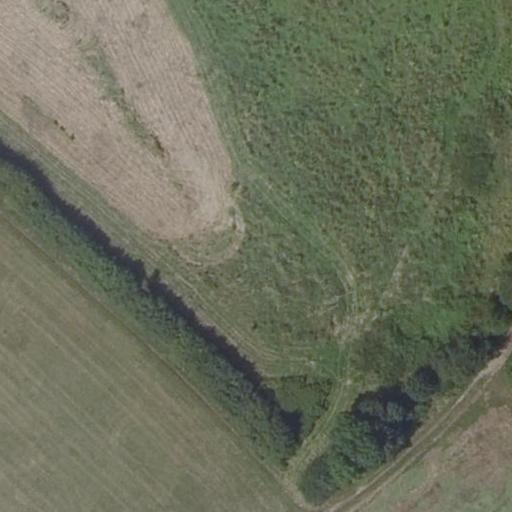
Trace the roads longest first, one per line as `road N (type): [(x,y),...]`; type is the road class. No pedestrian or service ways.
road 1 (track): [(312,511),(107,304),(0,209)]
road 2 (track): [(330,511),(511,346)]
